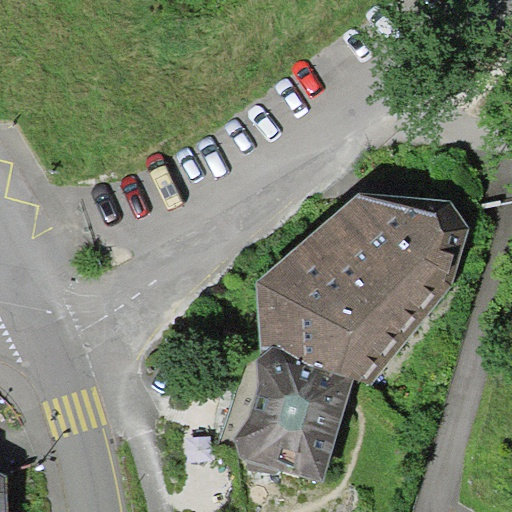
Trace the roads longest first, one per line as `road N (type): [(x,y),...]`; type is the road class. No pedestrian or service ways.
road 1 (residential): [(333,125),(48,353)]
road 2 (residential): [(478,0),(333,125)]
road 3 (residential): [(333,125),(376,150),(511,158)]
road 4 (residential): [(48,353),(72,414),(89,511)]
